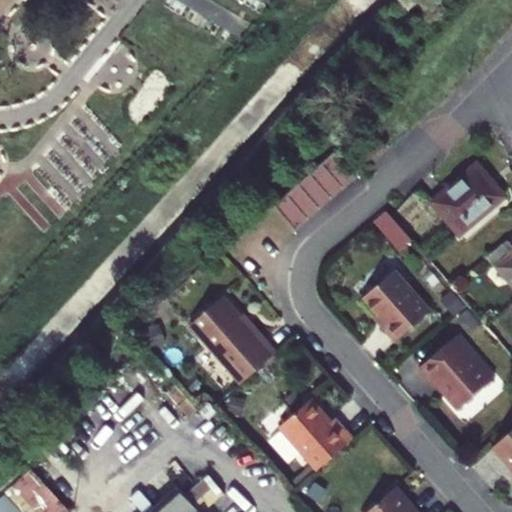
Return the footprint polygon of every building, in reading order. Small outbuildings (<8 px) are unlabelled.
[(361,178),(340,153),(329,163),(351,187),(361,178)] [(329,163),(319,173),(340,197),(351,187),(329,163)] [(483,165),(441,201),(467,232),(509,196),(483,165)] [(319,173),(310,181),(332,204),(340,197),(319,173)] [(332,204),(310,181),(300,190),(322,213),(332,204)] [(322,213),(300,190),(291,199),(312,223),(322,213)] [(395,212),(385,221),(408,246),(417,238),(395,212)] [(408,246),(385,221),(382,223),(408,254),(421,242),(417,238),(408,246)] [(511,243),(491,261),(500,272),(506,267),(511,274),(511,243)] [(437,309),(401,269),(370,297),(385,314),(392,322),(389,325),(403,340),(437,309)] [(270,337),(249,314),(230,293),(198,323),(251,380),(285,349),(273,335),(270,337)] [(270,337),(273,335),(251,312),(249,314),(270,337)] [(382,317),(389,325),(392,322),(385,314),(382,317)] [(502,380),(464,337),(427,371),(439,384),(441,381),(468,411),(502,380)] [(326,468),(362,436),(344,416),(340,420),(319,396),(287,425),(326,468)] [(36,464),(0,494),(0,511),(49,511),(36,496),(52,483),(36,464)] [(321,498),(332,486),(318,474),(308,487),(321,498)] [(211,511),(215,505),(191,477),(151,511),(211,511)] [(374,511),(429,511),(430,511),(429,511),(424,511),(420,507),(422,503),(406,485),(374,511)] [(429,511),(430,511),(422,503),(420,507),(424,511),(429,511)]
